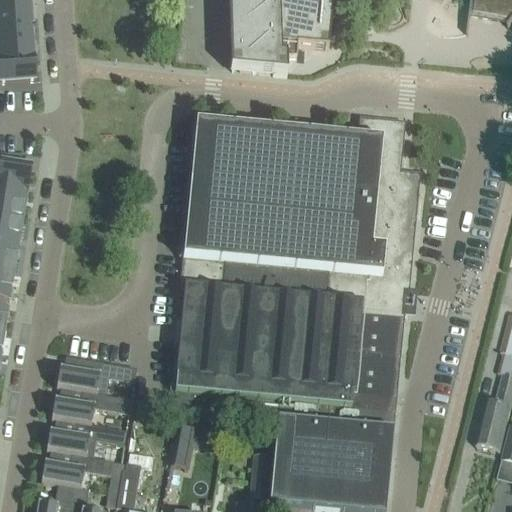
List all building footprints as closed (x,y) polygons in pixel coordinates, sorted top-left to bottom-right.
[(0,0),(0,20),(30,19),(29,0),(0,0)] [(226,0),(229,74),(286,80),(286,78),(285,61),(296,61),(297,49),(327,52),(332,0),(226,0)] [(511,0),(472,0),(469,18),(470,18),(510,25),(511,25),(511,24),(511,0)] [(0,42),(32,41),(30,19),(0,20),(0,42)] [(0,64),(33,62),(32,41),(0,42),(0,64)] [(33,62),(0,64),(0,87),(34,85),(33,62)] [(178,382),(175,414),(277,424),(268,511),(271,511),(385,511),(404,315),(406,313),(419,178),(399,176),(404,126),(358,122),(356,143),(194,127),(181,262),(178,291),(184,292),(176,382),(178,382)] [(0,166),(0,193),(25,198),(30,171),(0,166)] [(0,220),(21,224),(25,198),(0,193),(0,220)] [(0,220),(0,247),(17,250),(21,224),(0,220)] [(0,274),(13,276),(17,250),(0,247),(0,274)] [(13,276),(0,274),(0,301),(9,303),(13,276)] [(511,359),(511,318),(510,318),(500,357),(503,358),(511,359)] [(504,438),(511,407),(511,359),(503,358),(498,377),(503,378),(495,408),(487,406),(476,451),(500,457),(504,438)] [(106,401),(109,383),(134,388),(136,373),(85,365),(83,377),(59,373),(56,393),(80,397),(102,400),(106,401)] [(75,428),(91,431),(93,413),(119,418),(121,403),(102,400),(80,397),(78,409),(58,405),(54,405),(51,424),(55,425),(75,428)] [(126,436),(91,431),(75,428),(73,440),(53,437),(49,436),(46,455),(50,456),(70,459),(70,460),(91,463),(94,446),(124,451),(126,436)] [(502,464),(511,467),(511,429),(511,430),(502,464)] [(177,431),(170,471),(187,474),(195,435),(177,431)] [(41,487),(57,490),(72,493),(81,494),(83,477),(109,481),(111,466),(91,463),(70,460),(68,472),(48,468),(44,468),(41,487)] [(267,504),(271,462),(254,460),(250,503),(267,504)] [(125,468),(125,469),(123,469),(118,500),(115,511),(132,511),(140,470),(125,468)] [(69,511),(72,493),(57,490),(54,510),(37,508),(36,511),(69,511)] [(72,493),(69,511),(85,511),(88,495),(81,494),(72,493)]
